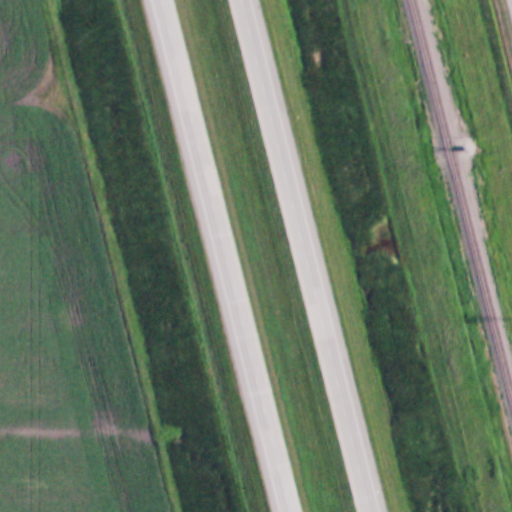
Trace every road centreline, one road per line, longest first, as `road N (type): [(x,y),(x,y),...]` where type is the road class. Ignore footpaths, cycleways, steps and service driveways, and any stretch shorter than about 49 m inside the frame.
road 1 (motorway): [(159,0),(290,511)]
road 2 (motorway): [(369,511),(246,0)]
